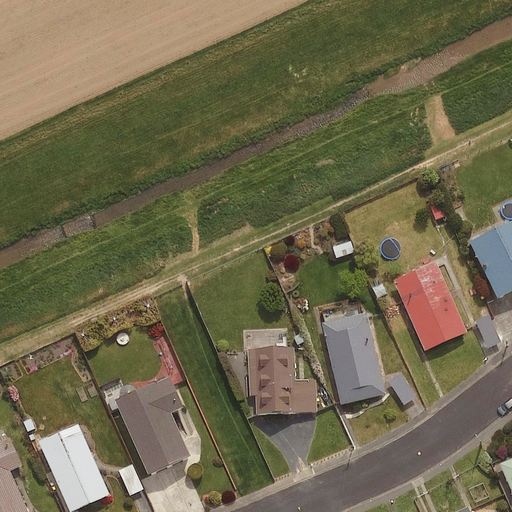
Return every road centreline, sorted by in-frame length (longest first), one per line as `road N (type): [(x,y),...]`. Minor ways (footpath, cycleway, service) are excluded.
road 1 (residential): [(511,381),(404,459),(285,511)]
road 2 (track): [(267,511),(164,278)]
